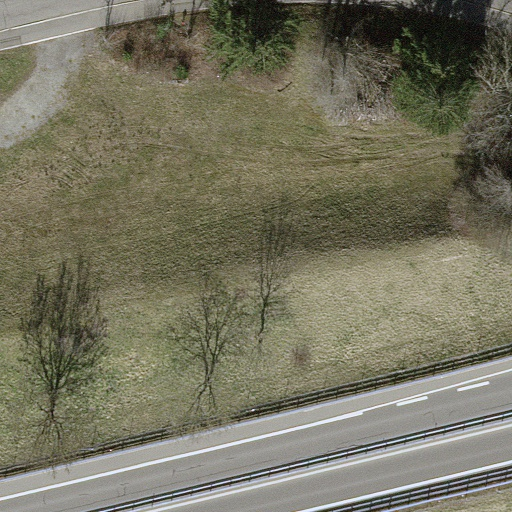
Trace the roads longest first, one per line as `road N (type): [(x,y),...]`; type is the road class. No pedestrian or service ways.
road 1 (trunk): [(511,395),(24,511)]
road 2 (trunk): [(239,511),(511,446)]
road 3 (track): [(57,0),(53,68),(19,118),(0,128)]
